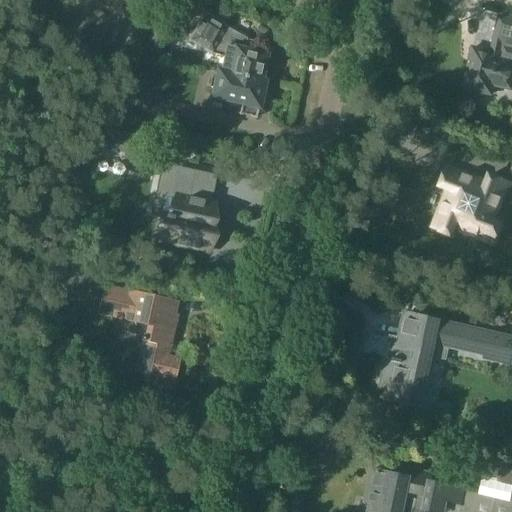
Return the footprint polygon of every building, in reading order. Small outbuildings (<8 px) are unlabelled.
[(494,28),(490,50),(472,46),(463,87),(491,93),(492,85),(511,89),(511,84),(511,14),(507,14),(507,12),(499,10),(496,28),(494,28)] [(210,56),(211,54),(223,57),(220,72),(260,81),(266,55),(254,52),(255,46),(244,43),(244,39),(203,14),(187,42),(210,56)] [(114,53),(131,63),(149,29),(131,20),(119,43),(114,53)] [(156,26),(145,48),(158,57),(171,33),(156,26)] [(150,67),(152,59),(139,56),(137,64),(150,67)] [(260,81),(220,72),(217,71),(215,80),(211,79),(208,89),(213,90),(211,98),(258,108),(264,82),(260,81)] [(145,95),(149,76),(129,72),(122,108),(149,112),(152,96),(145,95)] [(129,135),(106,130),(102,145),(125,151),(129,135)] [(165,218),(160,241),(209,252),(214,229),(210,228),(215,204),(211,203),(189,198),(195,171),(178,167),(171,196),(176,197),(172,217),(166,216),(166,218),(165,218)] [(444,203),(442,202),(432,229),(450,236),(454,226),(467,231),(467,233),(493,244),(500,225),(490,221),(495,208),(497,209),(507,183),(489,175),(485,185),(472,180),(473,178),(447,168),(440,187),(449,190),(444,203)] [(125,294),(100,289),(94,315),(120,320),(120,321),(143,326),(141,338),(138,338),(137,342),(140,342),(133,373),(153,377),(152,386),(169,389),(175,359),(164,357),(173,315),(169,315),(171,302),(125,293),(125,294)] [(420,409),(424,390),(432,355),(444,357),(446,347),(486,356),(485,358),(509,364),(511,352),(511,339),(438,322),(439,321),(405,313),(399,340),(386,337),(385,344),(392,345),(390,354),(388,354),(387,359),(382,381),(378,400),(420,409)] [(497,482),(500,469),(478,462),(474,476),(497,482)] [(424,511),(425,511),(429,511),(511,511),(511,503),(494,500),(432,485),(434,473),(403,467),(401,478),(378,472),(372,471),(362,511),(424,511)]
